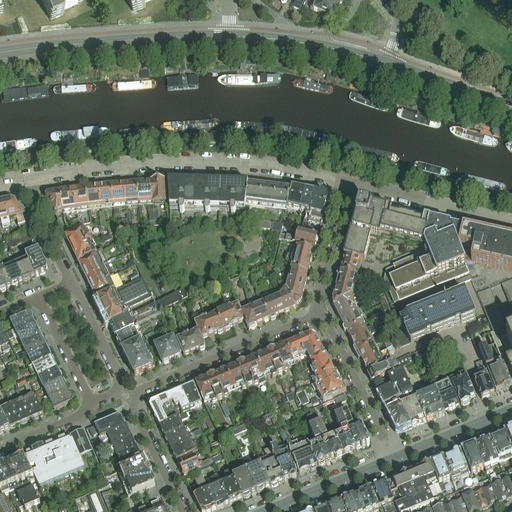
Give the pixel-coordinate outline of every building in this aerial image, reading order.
[(77,0),(41,0),(48,16),(52,15),(54,19),(63,16),(61,11),(77,5),(76,0),(77,0)] [(127,0),(131,9),(135,8),(137,12),(146,8),(144,4),(152,0),(127,0)] [(297,0),(294,9),(302,12),(307,1),(309,2),(309,0),(316,0),(318,1),(317,2),(314,1),(310,10),(322,15),(326,15),(327,17),(329,18),(331,17),(334,18),(339,5),(327,0),(297,0)] [(230,75),(230,85),(276,85),(276,75),(230,75)] [(203,77),(172,79),(173,92),(204,90),(203,77)] [(294,78),(292,87),(332,96),(334,87),(294,78)] [(156,80),(111,84),(112,94),(157,90),(156,80)] [(96,85),(52,87),(53,96),(97,94),(96,85)] [(48,86),(0,91),(0,94),(1,105),(49,98),(48,86)] [(350,92),(348,101),(388,114),(391,106),(350,92)] [(398,109),(395,118),(440,132),(442,123),(398,109)] [(221,120),(160,124),(161,135),(221,130),(221,120)] [(229,124),(229,133),(272,134),(272,125),(229,124)] [(449,125),(446,136),(494,149),(497,139),(449,125)] [(280,126),(278,136),(334,148),(336,138),(280,126)] [(499,136),(500,132),(501,128),(495,126),(493,130),(492,134),(499,136)] [(106,127),(45,135),(46,146),(107,138),(106,127)] [(156,129),(117,132),(117,140),(156,137),(156,129)] [(38,139),(0,146),(0,155),(0,156),(40,148),(38,139)] [(511,142),(507,141),(503,152),(511,155),(511,142)] [(350,147),(348,157),(397,167),(399,157),(350,147)] [(412,161),(410,169),(446,179),(448,171),(412,161)] [(471,178),(469,186),(493,193),(495,184),(471,178)] [(165,182),(164,182),(151,183),(151,184),(153,207),(167,207),(165,182)] [(211,209),(232,210),(232,211),(232,212),(233,212),(233,213),(234,213),(235,213),(236,213),(237,212),(237,211),(237,210),(239,210),(240,188),(240,185),(168,182),(170,208),(180,208),(180,209),(180,210),(181,211),(182,211),(182,212),(183,212),(184,211),(185,211),(185,210),(185,209),(206,209),(206,210),(207,211),(207,212),(208,212),(209,212),(210,212),(211,212),(211,211),(211,210),(211,209)] [(124,186),(126,210),(138,209),(136,185),(135,184),(132,184),(130,185),(124,186)] [(136,185),(138,209),(153,207),(151,184),(145,184),(143,184),(140,184),(139,185),(136,185)] [(287,211),(287,209),(291,190),(283,189),(282,188),(280,188),(279,189),(249,185),(248,185),(247,191),(245,205),(287,211)] [(99,188),(102,212),(113,211),(111,187),(110,187),(109,186),(106,187),(104,188),(99,188)] [(111,187),(113,211),(121,210),(122,215),(127,215),(126,210),(124,186),(118,186),(117,186),(114,186),(112,187),(111,187)] [(86,190),(90,214),(102,212),(99,188),(93,189),(92,188),(89,189),(87,190),(86,190)] [(75,214),(76,215),(90,214),(86,190),(85,190),(83,189),(81,190),(79,191),(73,191),(75,214)] [(287,209),(301,213),(307,192),(300,191),(299,191),(292,190),(291,190),(287,209)] [(60,193),(63,211),(64,216),(76,215),(75,214),(73,191),(67,192),(66,192),(63,192),(61,193),(60,193)] [(306,233),(310,215),(315,194),(313,194),(311,193),(307,192),(301,213),(305,214),(302,232),(306,233)] [(64,216),(63,211),(60,193),(48,195),(47,195),(47,196),(46,196),(46,197),(46,198),(46,199),(57,222),(62,220),(62,217),(64,216)] [(315,194),(310,215),(323,218),(328,199),(326,196),(315,194)] [(7,222),(9,228),(11,227),(10,223),(17,221),(18,228),(21,227),(24,234),(29,232),(15,204),(15,203),(14,202),(13,202),(12,201),(11,201),(4,202),(7,222)] [(0,222),(1,223),(2,229),(9,228),(7,222),(4,202),(4,203),(2,202),(0,202),(0,222)] [(394,306),(469,275),(464,263),(473,265),(511,273),(511,243),(473,234),(464,232),(463,232),(451,229),(451,228),(425,221),(424,225),(415,223),(416,222),(399,218),(399,219),(391,217),(392,213),(386,211),(386,212),(383,211),(383,210),(376,209),(361,205),(359,206),(354,226),(352,226),(344,257),(345,258),(364,262),(370,237),(380,239),(381,236),(424,247),(427,253),(393,267),(393,268),(386,271),(384,281),(394,306)] [(319,236),(323,218),(310,215),(306,233),(319,236)] [(280,234),(280,233),(281,228),(272,227),(272,225),(260,223),(259,229),(272,231),(271,233),(280,234)] [(69,244),(71,248),(82,244),(84,248),(92,244),(84,228),(66,237),(66,238),(66,240),(67,243),(69,244)] [(116,238),(113,232),(110,233),(109,232),(101,235),(104,244),(113,241),(112,240),(116,238)] [(293,239),(280,235),(279,241),(315,250),(316,245),(317,244),(318,241),(318,239),(318,238),(295,232),(293,239)] [(18,239),(21,246),(34,241),(30,234),(18,239)] [(9,250),(9,251),(21,246),(18,239),(6,244),(9,250)] [(79,264),(98,256),(92,244),(84,248),(82,244),(71,248),(76,258),(76,260),(77,263),(79,264)] [(292,264),(291,271),(308,275),(313,259),(314,259),(315,258),(316,255),(315,254),(314,253),(314,252),(296,248),(294,258),(288,257),(287,262),(292,264)] [(27,260),(35,279),(46,274),(48,270),(44,261),(44,260),(42,257),(41,256),(39,251),(25,257),(27,260)] [(101,254),(98,256),(79,264),(79,265),(80,266),(80,268),(81,271),(82,272),(85,277),(107,266),(101,254)] [(361,262),(345,258),(342,270),(358,275),(361,262)] [(27,260),(15,265),(23,284),(24,283),(26,283),(29,282),(30,281),(35,279),(27,260)] [(10,267),(3,270),(11,289),(12,288),(14,288),(17,287),(18,286),(23,284),(15,265),(14,263),(10,265),(10,267)] [(11,289),(3,270),(1,266),(0,266),(0,293),(2,294),(5,292),(6,291),(11,289)] [(90,287),(91,288),(113,278),(107,266),(85,277),(87,282),(87,283),(89,286),(90,287)] [(308,275),(291,271),(286,289),(282,294),(298,307),(301,304),(307,282),(308,282),(309,281),(310,277),(309,276),(308,276),(308,275)] [(333,301),(333,304),(354,302),(353,295),(358,276),(340,272),(340,273),(339,273),(338,273),(337,277),(338,278),(339,278),(333,301)] [(96,299),(97,301),(123,288),(117,276),(113,278),(91,288),(93,294),(93,295),(95,299),(96,299)] [(107,298),(98,303),(106,319),(107,322),(109,325),(111,324),(119,319),(122,320),(124,320),(128,318),(133,316),(130,312),(128,307),(150,296),(142,280),(107,298)] [(503,290),(511,286),(511,280),(501,285),(503,290)] [(505,296),(511,293),(511,286),(503,290),(505,296)] [(479,300),(492,295),(490,289),(477,295),(479,300)] [(111,324),(109,325),(110,328),(116,340),(135,331),(133,327),(160,315),(159,314),(188,299),(184,291),(133,316),(128,318),(124,320),(122,320),(119,319),(111,324)] [(263,304),(261,304),(268,321),(270,320),(271,321),(272,322),(275,321),(276,319),(275,318),(281,316),(297,309),(298,307),(282,294),(280,296),(272,300),(270,296),(267,294),(260,297),(263,304)] [(392,343),(396,351),(410,346),(428,339),(427,337),(430,336),(431,337),(457,327),(457,326),(460,324),(460,325),(475,319),(465,294),(446,301),(445,300),(444,301),(444,302),(435,306),(422,311),(420,306),(418,305),(399,313),(398,315),(400,320),(399,320),(405,334),(393,340),(392,343)] [(251,309),(242,313),(240,313),(244,322),(248,330),(249,330),(250,331),(254,330),(254,328),(254,327),(260,325),(268,321),(261,304),(256,307),(251,295),(246,297),(251,309)] [(481,306),(494,300),(492,295),(479,300),(481,306)] [(390,311),(384,297),(379,300),(384,313),(390,311)] [(200,303),(198,299),(187,304),(188,308),(200,303)] [(484,311),(497,306),(494,300),(481,306),(484,311)] [(347,334),(363,326),(355,309),(354,302),(333,304),(334,308),(344,329),(343,329),(343,330),(345,334),(346,334),(347,334)] [(226,310),(216,314),(224,333),(229,331),(230,330),(229,329),(233,327),(244,322),(240,313),(242,313),(238,305),(231,308),(228,303),(223,305),(226,310)] [(486,317),(499,312),(497,306),(484,311),(486,317)] [(194,324),(197,331),(198,331),(202,340),(214,335),(215,335),(216,334),(216,335),(218,336),(224,333),(216,314),(207,318),(204,312),(199,315),(202,320),(194,324)] [(488,322),(501,317),(499,312),(486,317),(488,322)] [(10,323),(14,331),(16,334),(35,325),(33,321),(33,320),(32,316),(28,315),(10,323)] [(490,328),(503,323),(501,317),(488,322),(490,328)] [(493,334),(495,333),(506,328),(503,323),(490,328),(493,334)] [(16,334),(18,339),(21,345),(40,336),(40,334),(39,331),(38,330),(35,325),(16,334)] [(353,351),(356,356),(374,346),(369,337),(375,334),(372,327),(366,330),(363,326),(347,334),(355,349),(354,350),(353,351)] [(0,351),(2,350),(4,354),(10,351),(8,347),(1,333),(0,330),(0,351)] [(197,331),(188,335),(186,330),(181,332),(183,337),(176,340),(184,357),(199,351),(200,351),(201,352),(204,351),(205,349),(205,348),(206,348),(202,340),(198,331),(197,331)] [(120,347),(122,353),(140,344),(154,338),(153,334),(142,340),(141,337),(139,338),(135,331),(116,340),(117,341),(117,343),(119,347),(120,347)] [(500,357),(507,354),(506,350),(503,351),(501,346),(495,333),(493,334),(490,335),(500,357)] [(40,336),(21,345),(27,357),(46,348),(44,343),(44,341),(42,338),(41,337),(40,336)] [(286,346),(292,361),(304,356),(307,358),(310,363),(325,356),(315,337),(311,336),(286,346)] [(511,342),(510,338),(507,339),(506,337),(501,339),(506,350),(507,354),(511,352),(511,357),(506,360),(511,375),(511,342)] [(161,363),(162,366),(181,358),(173,339),(154,347),(161,363)] [(391,346),(388,340),(383,342),(386,348),(391,346)] [(122,353),(127,362),(131,370),(134,376),(137,377),(153,370),(149,361),(145,353),(140,344),(122,353)] [(272,365),(276,373),(294,365),(292,361),(286,346),(285,347),(283,346),(280,347),(280,349),(274,351),(279,362),(272,365)] [(356,356),(358,361),(360,361),(361,361),(368,375),(384,367),(381,361),(395,354),(392,348),(378,355),(374,346),(356,356)] [(46,348),(27,357),(32,368),(52,359),(51,358),(51,356),(50,353),(49,353),(46,348)] [(511,387),(501,361),(493,365),(486,348),(478,351),(496,393),(503,390),(506,391),(509,389),(511,387)] [(368,376),(373,384),(398,371),(421,360),(421,359),(427,357),(424,350),(411,356),(410,354),(368,376)] [(256,359),(264,377),(276,373),(272,365),(279,362),(274,351),(262,357),(261,356),(258,357),(257,359),(256,359)] [(325,356),(310,363),(313,370),(310,372),(313,377),(314,377),(331,369),(325,356)] [(52,359),(32,368),(38,379),(57,370),(55,365),(55,363),(53,360),(52,360),(52,359)] [(241,366),(249,384),(257,381),(259,386),(267,383),(264,377),(256,359),(241,366)] [(18,366),(16,362),(8,366),(10,371),(18,366)] [(494,395),(483,369),(481,363),(476,365),(478,371),(477,371),(480,378),(473,380),(481,401),(490,397),(494,395)] [(226,372),(234,390),(249,384),(241,366),(226,372)] [(331,369),(314,377),(320,389),(337,380),(334,374),(334,373),(333,370),(331,369)] [(60,375),(57,370),(38,379),(43,390),(62,381),(62,380),(62,379),(61,376),(60,375)] [(212,390),(215,398),(217,402),(230,396),(229,392),(234,390),(226,372),(225,372),(223,372),(220,373),(220,375),(214,377),(219,387),(212,390)] [(475,401),(464,373),(449,379),(461,407),(462,406),(462,407),(463,407),(464,407),(465,407),(466,407),(467,406),(468,406),(469,405),(470,404),(470,403),(471,403),(470,403),(475,401)] [(402,406),(400,407),(411,430),(418,427),(417,426),(425,423),(417,401),(415,401),(403,374),(390,380),(402,406)] [(195,385),(203,403),(215,398),(212,390),(219,387),(214,377),(202,382),(200,382),(197,383),(197,384),(195,385)] [(0,384),(1,384),(3,388),(11,384),(9,379),(0,384)] [(378,395),(391,389),(386,379),(373,385),(378,395)] [(19,389),(24,386),(28,385),(26,380),(17,384),(19,389)] [(337,380),(320,389),(317,390),(323,402),(339,395),(343,392),(337,380)] [(43,390),(47,398),(48,400),(68,391),(66,387),(66,386),(64,383),(63,382),(62,381),(43,390)] [(435,392),(434,392),(444,415),(448,413),(452,413),(455,410),(459,409),(448,382),(434,388),(435,392)] [(180,391),(189,410),(202,405),(194,386),(192,386),(189,387),(187,389),(180,391)] [(400,407),(391,389),(378,395),(387,413),(400,407)] [(48,400),(55,412),(72,404),(72,405),(74,401),(72,398),(71,397),(68,391),(48,400)] [(175,394),(165,398),(169,406),(168,406),(174,420),(179,417),(179,416),(179,415),(179,414),(178,413),(177,413),(177,412),(176,411),(175,411),(174,410),(175,408),(179,407),(182,413),(189,410),(180,391),(177,392),(175,394)] [(444,415),(434,392),(416,399),(417,401),(425,423),(436,418),(438,418),(442,417),(444,415)] [(304,393),(298,397),(302,406),(309,403),(304,393)] [(43,415),(33,396),(23,401),(22,401),(32,421),(33,420),(34,421),(37,419),(38,418),(43,416),(43,415)] [(348,402),(345,396),(341,398),(335,401),(337,406),(343,404),(348,402)] [(157,423),(159,428),(174,420),(168,406),(169,406),(165,398),(164,398),(161,399),(159,400),(151,404),(149,408),(154,417),(155,420),(157,423)] [(263,415),(256,399),(252,401),(257,412),(258,417),(263,415)] [(12,406),(11,406),(20,426),(22,425),(23,425),(26,424),(27,423),(32,421),(22,401),(12,406)] [(20,426),(11,406),(0,412),(10,431),(10,430),(11,430),(12,430),(15,429),(16,428),(20,426)] [(411,430),(400,407),(387,413),(397,432),(397,433),(401,434),(411,430)] [(343,458),(333,435),(328,437),(322,424),(321,424),(314,409),(309,412),(315,427),(331,463),(331,462),(335,460),(336,461),(343,458)] [(0,435),(10,431),(0,412),(0,411),(0,435)] [(369,444),(369,443),(359,424),(353,427),(347,413),(340,416),(339,416),(355,451),(356,451),(357,453),(368,448),(368,447),(369,447),(369,446),(369,445),(369,444)] [(188,414),(179,417),(174,420),(159,428),(162,433),(162,436),(165,438),(165,439),(184,430),(180,422),(190,418),(188,414)] [(255,418),(253,414),(244,417),(246,422),(255,418)] [(341,432),(333,435),(343,458),(352,454),(352,453),(355,451),(339,416),(335,418),(341,432)] [(97,435),(100,439),(126,428),(125,426),(124,423),(122,421),(122,420),(118,418),(105,423),(102,424),(99,426),(94,428),(97,435)] [(205,420),(210,431),(214,429),(209,418),(205,420)] [(315,442),(308,446),(317,468),(318,469),(331,463),(315,427),(310,429),(315,442)] [(128,433),(126,428),(100,439),(101,442),(102,444),(109,441),(112,448),(132,439),(131,438),(130,435),(128,433)] [(168,446),(171,450),(191,441),(202,436),(200,431),(191,435),(188,429),(184,431),(184,430),(165,439),(166,440),(166,443),(168,446)] [(24,459),(36,483),(40,491),(85,473),(78,458),(93,452),(86,436),(84,432),(43,450),(43,449),(33,453),(33,454),(24,458),(24,459)] [(288,441),(284,432),(279,434),(283,443),(288,441)] [(223,437),(217,440),(219,445),(233,439),(230,433),(223,436),(223,437)] [(499,464),(511,459),(511,452),(505,435),(504,436),(504,435),(496,438),(497,439),(490,442),(499,464)] [(115,452),(118,459),(137,451),(137,450),(136,447),(134,444),(132,439),(112,448),(108,450),(110,455),(115,452)] [(316,468),(317,468),(308,446),(305,439),(287,447),(299,476),(309,471),(311,472),(316,470),(316,468)] [(179,461),(195,454),(200,452),(196,444),(193,445),(191,441),(171,450),(173,455),(174,458),(176,461),(177,463),(179,461)] [(490,442),(475,448),(484,470),(485,470),(487,475),(492,473),(490,468),(499,464),(490,442)] [(270,449),(270,450),(284,483),(285,483),(284,482),(290,480),(291,480),(292,480),(293,480),(294,480),(294,479),(295,478),(296,478),(296,477),(297,477),(287,453),(285,446),(278,450),(276,447),(274,446),(270,449)] [(484,470),(475,448),(462,453),(471,476),(484,470)] [(284,483),(270,450),(264,452),(266,458),(259,461),(261,467),(270,488),(271,489),(272,488),(273,488),(274,488),(275,488),(276,488),(277,487),(277,486),(278,486),(284,483)] [(137,451),(118,459),(112,462),(115,467),(120,464),(124,471),(143,463),(142,462),(142,458),(140,456),(137,451)] [(469,476),(460,454),(443,461),(451,481),(452,485),(458,483),(457,481),(469,476)] [(193,473),(199,471),(199,470),(200,471),(221,461),(219,456),(210,460),(202,464),(201,463),(198,464),(194,457),(180,464),(178,465),(184,478),(193,473)] [(39,504),(31,485),(36,483),(24,459),(23,459),(22,459),(21,459),(20,459),(19,460),(18,461),(17,461),(17,462),(12,464),(32,507),(39,504)] [(254,466),(246,469),(257,494),(259,494),(262,494),(263,493),(264,491),(270,488),(261,467),(259,461),(255,463),(254,466)] [(443,461),(431,466),(436,482),(438,486),(451,481),(443,461)] [(143,463),(124,471),(118,474),(123,487),(149,476),(147,470),(147,469),(146,468),(146,467),(146,466),(145,466),(144,465),(144,464),(143,463)] [(0,467),(0,473),(10,494),(17,511),(24,508),(25,510),(32,507),(12,464),(6,467),(5,466),(0,467)] [(431,466),(385,485),(393,504),(396,511),(414,511),(426,507),(431,505),(440,502),(444,500),(438,486),(436,482),(431,466)] [(240,474),(232,478),(242,500),(244,499),(244,500),(245,500),(246,500),(247,500),(248,500),(248,499),(249,499),(250,498),(250,497),(257,494),(246,469),(245,467),(241,469),(240,474)] [(202,479),(199,471),(193,473),(196,481),(202,479)] [(11,511),(5,497),(10,494),(0,473),(0,505),(3,511),(11,511)] [(243,501),(242,500),(232,478),(231,473),(225,476),(226,478),(219,481),(230,506),(243,501)] [(498,477),(509,501),(511,499),(511,481),(511,479),(505,481),(504,478),(509,476),(508,473),(498,477)] [(497,477),(496,474),(490,476),(491,480),(489,481),(499,505),(509,501),(498,477),(497,477)] [(149,476),(123,487),(128,499),(145,492),(156,488),(155,487),(155,486),(155,485),(154,484),(154,483),(153,482),(152,481),(149,476)] [(218,478),(205,484),(217,511),(230,506),(219,481),(218,478)] [(202,479),(196,481),(194,482),(197,488),(192,491),(191,491),(195,501),(196,502),(197,504),(198,505),(201,511),(215,511),(217,511),(205,484),(202,479)] [(480,491),(489,509),(498,505),(490,487),(484,489),(482,484),(479,485),(481,491),(480,491)] [(385,485),(370,491),(379,510),(380,509),(380,511),(396,511),(393,504),(385,485)] [(471,495),(478,511),(481,511),(489,509),(480,491),(475,493),(473,487),(469,489),(471,495)] [(161,498),(156,488),(145,492),(150,503),(161,498)] [(373,511),(379,510),(370,491),(367,492),(367,491),(364,492),(365,493),(356,497),(362,511),(373,511)] [(462,499),(467,511),(478,511),(471,495),(466,497),(464,491),(460,493),(462,499)] [(108,493),(102,496),(107,508),(113,506),(108,493)] [(87,499),(92,511),(106,511),(99,494),(87,499)] [(342,503),(341,503),(344,511),(362,511),(356,497),(348,500),(348,499),(341,502),(342,503)] [(151,507),(153,511),(167,511),(167,510),(161,511),(158,505),(163,503),(161,498),(150,503),(151,507)] [(448,504),(442,507),(444,511),(455,511),(451,503),(449,498),(446,499),(448,504)] [(465,511),(460,499),(451,503),(455,511),(465,511)] [(440,502),(431,505),(433,511),(444,511),(442,507),(440,502)] [(344,511),(341,503),(327,509),(328,511),(344,511)]
